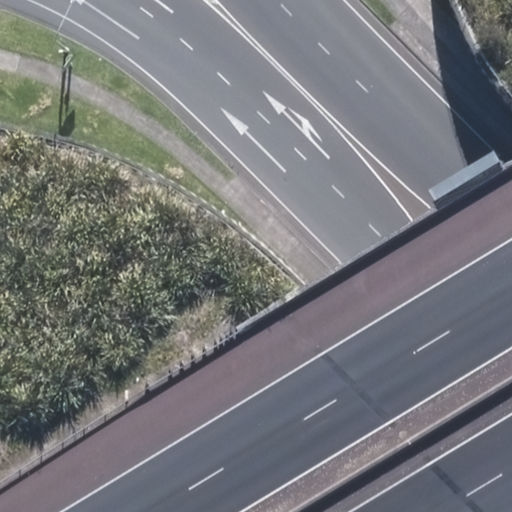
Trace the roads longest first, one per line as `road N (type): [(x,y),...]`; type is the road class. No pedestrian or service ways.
road 1 (motorway): [(159,511),(511,297)]
road 2 (secondary): [(333,105),(511,282)]
road 3 (secondary): [(333,105),(199,0)]
road 4 (secondary): [(262,0),(333,105)]
